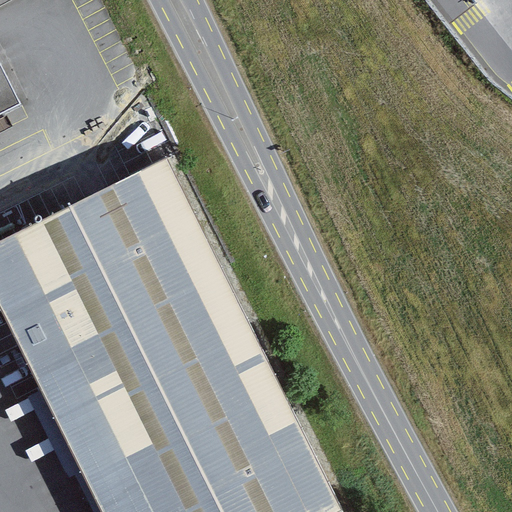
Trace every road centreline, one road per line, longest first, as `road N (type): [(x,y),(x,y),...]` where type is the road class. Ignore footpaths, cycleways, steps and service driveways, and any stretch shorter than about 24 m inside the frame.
road 1 (secondary): [(437,511),(176,0)]
road 2 (unknown): [(0,192),(26,181),(46,159),(57,123),(28,11)]
